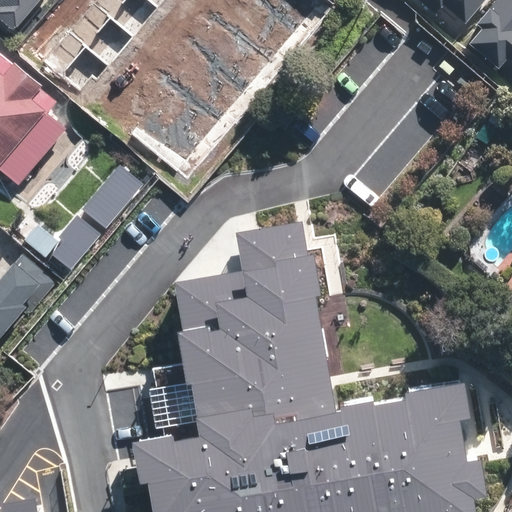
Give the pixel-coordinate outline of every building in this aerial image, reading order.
[(0,0),(0,26),(15,39),(49,0),(0,0)] [(266,59),(306,13),(291,0),(165,0),(153,14),(161,21),(143,42),(203,93),(218,76),(225,82),(254,49),(266,59)] [(415,0),(435,17),(444,7),(465,25),(486,0),(415,0)] [(511,0),(494,0),(482,14),(490,21),(473,42),(505,69),(511,60),(511,0)] [(53,108),(64,95),(46,80),(51,75),(12,42),(0,56),(0,162),(23,181),(71,124),(53,108)] [(153,419),(168,511),(488,511),(465,369),(350,388),(326,241),(318,243),(313,211),(242,223),(247,254),(185,264),(208,410),(153,419)] [(0,340),(22,318),(19,315),(32,302),(28,298),(48,277),(25,255),(4,277),(0,273),(0,340)] [(511,295),(498,312),(511,323),(511,295)] [(511,511),(511,502),(503,511),(511,511)]
